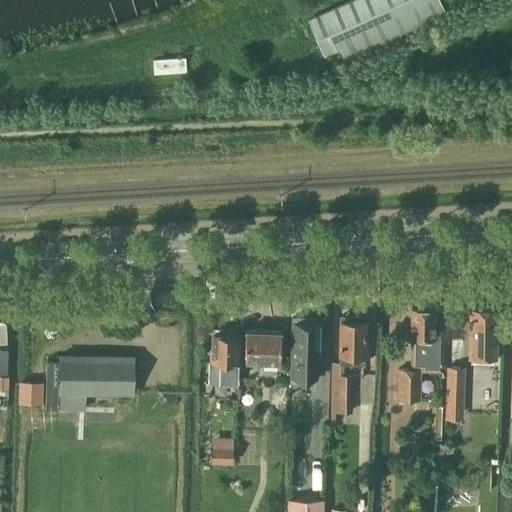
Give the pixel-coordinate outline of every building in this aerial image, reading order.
[(439,0),(349,0),(307,19),(324,57),(340,49),(348,66),(449,20),(439,0)] [(185,57),(153,60),(154,74),(186,72),(185,57)] [(423,305),(417,305),(415,308),(411,308),(410,337),(411,337),(410,369),(398,368),(397,399),(413,400),(414,368),(439,369),(440,334),(434,334),(434,308),(425,308),(423,305)] [(497,308),(469,308),(468,354),(481,354),(495,354),(495,341),(496,341),(497,308)] [(315,316),(291,316),(289,383),(312,383),(312,379),(316,379),(318,321),(315,321),(315,316)] [(343,318),(343,316),(340,316),(340,364),(364,365),(365,317),(348,316),(348,320),(341,320),(341,317),(343,318)] [(211,362),(210,380),(238,381),(239,363),(240,330),(220,329),(220,333),(213,333),(213,330),(215,330),(215,329),(212,329),(211,362)] [(280,331),(245,330),(244,363),(279,365),(280,331)] [(58,396),(58,410),(79,411),(84,411),(85,411),(85,408),(86,395),(119,395),(131,395),(131,383),(136,382),(137,368),(132,366),(132,357),(59,355),(58,388),(58,396)] [(46,360),(45,408),(57,408),(58,360),(46,360)] [(447,366),(445,408),(462,409),(464,367),(447,366)] [(339,375),(338,391),(352,391),(353,375),(339,375)] [(19,381),(18,403),(42,403),(43,382),(19,381)] [(336,391),(336,405),(352,405),(352,391),(338,391),(336,391)] [(430,405),(429,439),(440,439),(441,405),(430,405)] [(232,444),(211,444),(211,462),(231,462),(232,444)] [(310,497),(288,497),(287,511),(321,511),(321,497),(310,497)]
